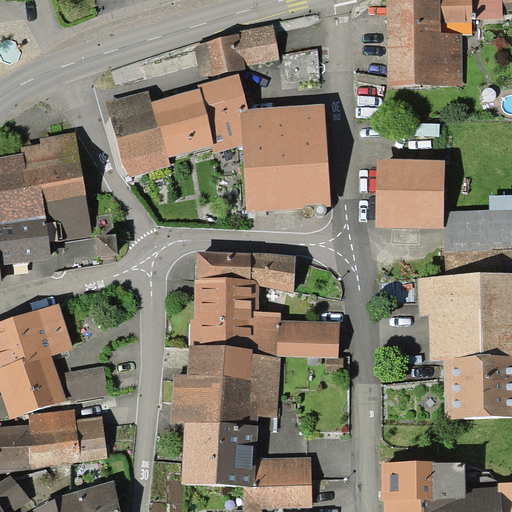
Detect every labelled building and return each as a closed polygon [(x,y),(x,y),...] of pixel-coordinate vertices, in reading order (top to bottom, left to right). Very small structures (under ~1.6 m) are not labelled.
[(469,19),(468,0),(433,0),(434,7),(388,8),(389,86),(457,84),(455,39),(435,39),(434,23),(473,22),(473,18),(469,19)] [(511,0),(499,0),(501,10),(511,8),(511,0)] [(239,67),(276,60),(271,35),(196,51),(202,78),(239,70),(239,67)] [(222,121),(241,117),(238,102),(241,101),(240,95),(236,96),(234,86),(107,120),(120,167),(126,178),(167,166),(165,157),(226,141),(222,121)] [(431,131),(428,129),(425,129),(422,129),(419,131),(417,133),(416,136),(416,140),(417,143),(419,145),(423,146),(427,146),(430,144),(432,142),(433,138),(433,135),(431,131)] [(246,210),(327,205),(322,133),(241,138),(246,210)] [(26,193),(48,189),(80,183),(72,138),(40,144),(42,158),(0,165),(0,211),(28,207),(26,193)] [(439,171),(379,170),(377,221),(438,222),(439,171)] [(89,235),(80,183),(48,189),(26,193),(28,207),(0,211),(0,264),(47,259),(45,241),(59,240),(58,238),(89,235)] [(315,219),(319,220),(323,217),(325,213),(322,209),(318,207),(315,208),(313,210),(312,213),(312,215),(315,219)] [(113,257),(111,242),(96,244),(98,258),(113,257)] [(511,249),(444,252),(445,282),(420,282),(422,318),(445,317),(449,422),(511,419),(511,249)] [(293,263),(267,261),(198,258),(198,284),(251,286),(291,293),(293,263)] [(250,326),(251,286),(198,284),(198,352),(246,354),(276,356),(335,360),(337,332),(301,330),(301,336),(278,335),(279,327),(250,326)] [(46,359),(66,352),(53,311),(0,327),(0,388),(11,420),(61,404),(46,359)] [(244,383),(246,354),(198,352),(191,351),(189,379),(175,378),(173,406),(188,406),(183,487),(215,488),(221,382),(244,383)] [(274,398),(276,356),(246,354),(244,383),(221,382),(215,488),(241,489),(307,489),(306,467),(249,468),(251,430),(250,430),(251,413),(272,414),(273,398),(274,398)] [(326,372),(339,373),(339,362),(326,362),(326,372)] [(106,396),(101,372),(65,378),(69,403),(106,396)] [(73,428),(29,433),(0,434),(0,468),(33,466),(34,467),(78,462),(78,464),(104,461),(100,430),(74,433),(73,428)] [(443,468),(383,468),(383,503),(390,504),(390,511),(511,511),(511,486),(501,488),(485,481),(461,483),(461,468),(443,468)] [(0,486),(0,511),(9,511),(26,502),(8,481),(0,486)] [(61,503),(53,507),(54,511),(117,511),(112,488),(61,503)] [(308,489),(307,489),(241,489),(241,511),(257,511),(257,509),(309,507),(308,489)]
